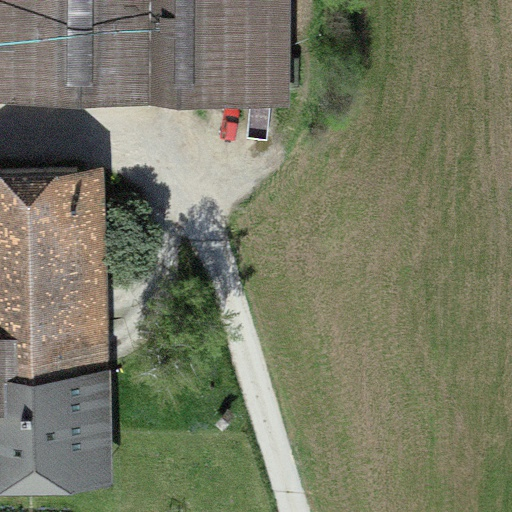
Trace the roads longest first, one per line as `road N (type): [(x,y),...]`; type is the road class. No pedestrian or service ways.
road 1 (track): [(220,284),(198,195),(150,147),(0,141)]
road 2 (unclassified): [(220,284),(294,511)]
